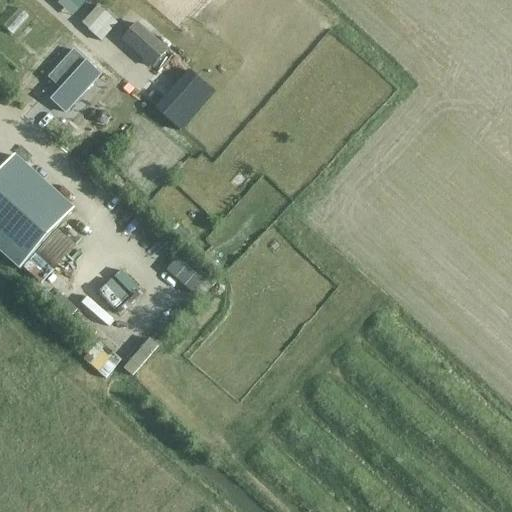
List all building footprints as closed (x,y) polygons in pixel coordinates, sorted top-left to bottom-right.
[(72,15),(85,0),(59,0),(58,2),(72,15)] [(101,40),(117,23),(98,5),(82,23),(101,40)] [(151,69),(168,51),(136,24),(120,41),(151,69)] [(181,132),(216,91),(190,69),(155,109),(181,132)] [(73,211),(14,157),(0,172),(0,252),(20,270),(73,211)] [(123,170),(127,166),(119,159),(116,163),(123,170)] [(187,245),(193,238),(180,227),(173,234),(187,245)] [(181,253),(173,261),(189,276),(197,267),(181,253)] [(115,309),(129,295),(112,278),(98,292),(115,309)] [(69,319),(77,309),(58,292),(50,301),(69,319)] [(133,376),(159,346),(150,337),(123,367),(133,376)] [(100,340),(85,358),(108,377),(123,359),(100,340)]
